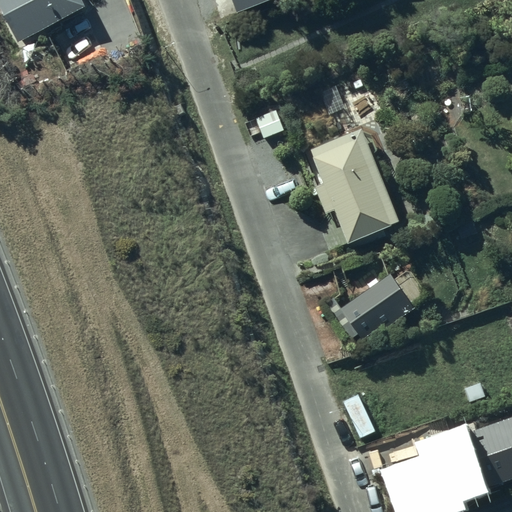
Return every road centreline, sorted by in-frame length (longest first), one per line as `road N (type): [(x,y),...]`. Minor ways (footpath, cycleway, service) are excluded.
road 1 (residential): [(357,511),(178,0)]
road 2 (trunk): [(47,511),(0,362)]
